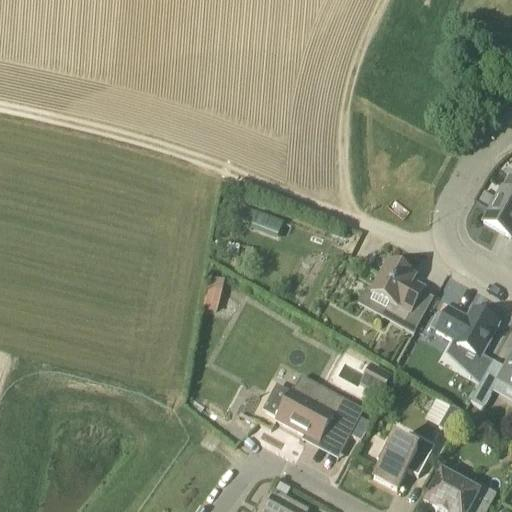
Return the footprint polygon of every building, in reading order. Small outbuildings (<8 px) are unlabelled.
[(511,195),(502,190),(483,225),(511,240),(511,238),(511,195)] [(483,195),(478,205),(488,210),(493,200),(483,195)] [(252,225),(251,229),(277,239),(282,225),(256,215),(252,225)] [(227,246),(225,260),(237,262),(239,247),(227,246)] [(404,326),(422,296),(424,292),(412,285),(414,280),(388,265),(371,296),(389,306),(384,314),(404,326)] [(210,279),(202,312),(216,316),(224,283),(210,279)] [(466,321),(449,311),(436,335),(454,345),(452,347),(480,362),(499,327),(472,312),(466,321)] [(511,356),(504,371),(493,365),(470,406),(483,412),(493,395),(511,405),(511,356)] [(381,402),(393,380),(371,368),(359,390),(381,402)] [(303,443),(337,461),(338,462),(363,414),(301,381),(293,395),(291,394),(275,423),(304,439),(303,443)] [(452,438),(464,417),(451,410),(439,431),(452,438)] [(434,450),(410,437),(404,448),(395,443),(389,452),(384,449),(377,463),(381,466),(373,481),(397,493),(407,474),(418,480),(434,450)] [(478,496),(441,476),(423,508),(430,511),(486,511),(494,499),(481,491),(478,496)] [(304,511),(273,496),(264,511),(304,511)]
